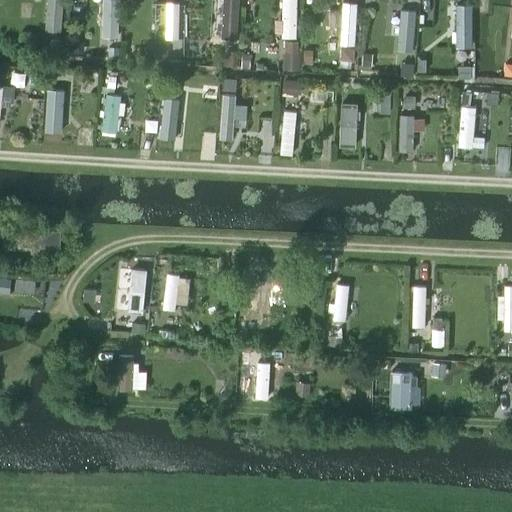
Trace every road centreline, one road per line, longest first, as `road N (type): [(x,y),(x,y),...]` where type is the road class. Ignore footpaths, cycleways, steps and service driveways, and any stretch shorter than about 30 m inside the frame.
road 1 (track): [(511,429),(105,413),(87,406),(87,352),(65,312),(75,283),(93,265),(154,240),(511,258)]
road 2 (track): [(511,183),(0,154)]
